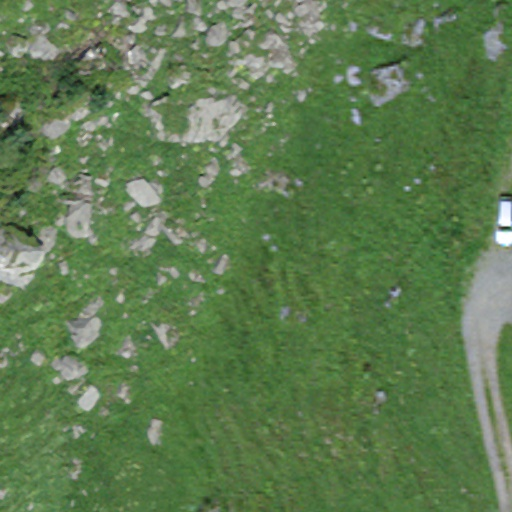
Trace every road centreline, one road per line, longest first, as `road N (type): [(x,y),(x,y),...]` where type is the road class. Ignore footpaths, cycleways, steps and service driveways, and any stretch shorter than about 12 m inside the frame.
road 1 (track): [(478,300),(511,505)]
road 2 (track): [(511,148),(478,300)]
